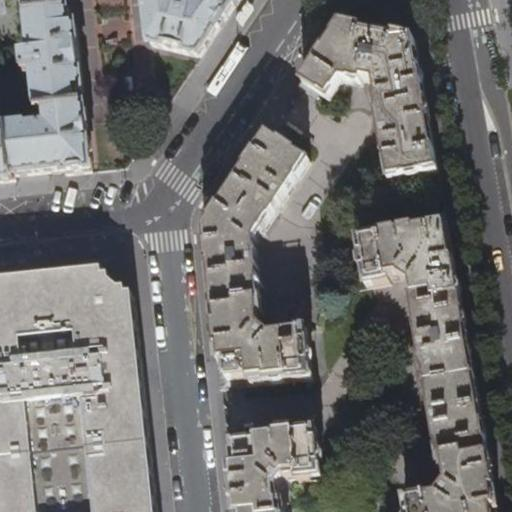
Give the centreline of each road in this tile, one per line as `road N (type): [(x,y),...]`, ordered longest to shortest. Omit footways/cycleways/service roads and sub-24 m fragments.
road 1 (residential): [(511,330),(456,0)]
road 2 (residential): [(160,213),(198,511)]
road 3 (residential): [(303,0),(160,213)]
road 4 (residential): [(160,213),(0,232)]
